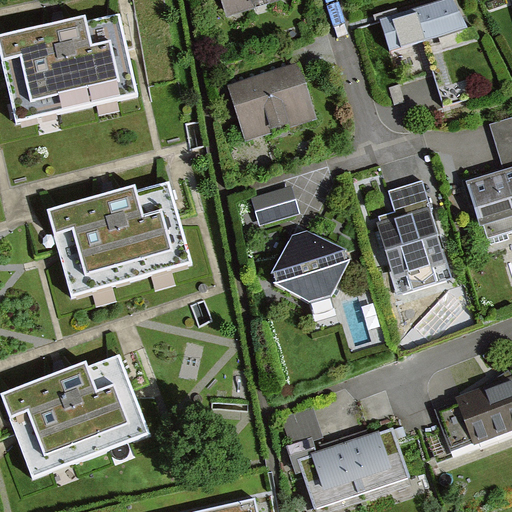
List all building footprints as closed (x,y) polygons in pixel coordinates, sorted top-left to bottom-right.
[(218,0),(224,18),(282,0),(218,0)] [(452,0),(445,0),(378,22),(389,54),(462,31),(452,0)] [(86,18),(0,37),(0,55),(15,124),(137,97),(120,18),(87,25),(86,18)] [(295,69),(227,90),(243,142),(311,122),(295,69)] [(511,171),(464,186),(483,246),(511,237),(511,171)] [(397,219),(376,226),(398,297),(452,280),(422,182),(389,192),(397,219)] [(186,268),(165,190),(46,222),(67,301),(186,268)] [(287,190),(250,202),(257,224),(294,212),(287,190)] [(306,234),(289,238),(270,272),(274,285),(307,305),(324,301),(345,267),(341,252),(306,234)] [(362,304),(347,306),(351,336),(366,333),(362,304)] [(116,363),(0,407),(0,408),(29,481),(144,436),(116,363)] [(511,381),(456,403),(473,446),(511,431),(511,381)] [(390,433),(346,447),(363,500),(407,485),(390,433)] [(346,447),(302,462),(318,511),(325,511),(363,500),(346,447)] [(258,511),(256,500),(206,511),(258,511)]
